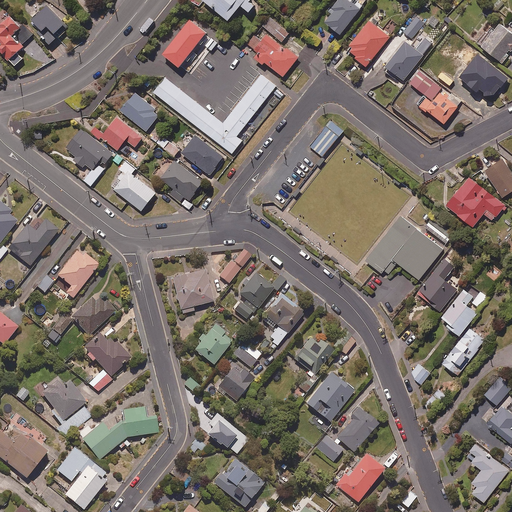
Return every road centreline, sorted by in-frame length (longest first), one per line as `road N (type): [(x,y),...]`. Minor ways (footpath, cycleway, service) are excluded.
road 1 (residential): [(511,117),(425,157),(329,88),(236,194),(227,229)]
road 2 (residential): [(227,229),(252,231),(275,245),(360,317),(442,511)]
road 3 (residential): [(131,237),(176,428),(117,511)]
road 4 (secondary): [(0,103),(83,66),(146,0)]
road 5 (residential): [(0,138),(131,237)]
